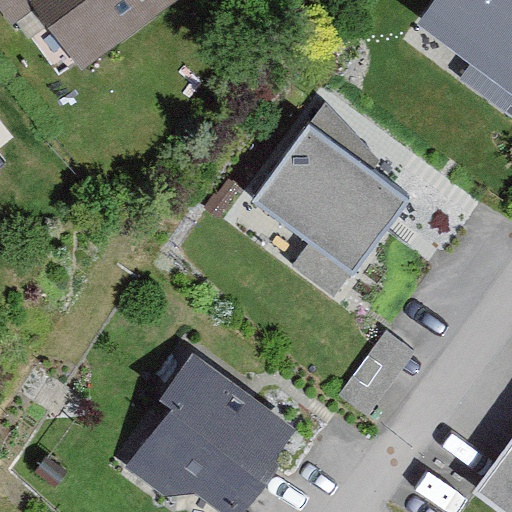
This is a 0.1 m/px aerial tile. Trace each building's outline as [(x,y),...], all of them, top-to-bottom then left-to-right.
[(0,0),(0,25),(4,32),(33,12),(76,72),(179,0),(0,0)] [(511,0),(435,0),(415,27),(511,99),(511,0)] [(400,163),(321,107),(251,206),(305,244),(288,268),(333,300),(403,200),(383,187),(400,163)] [(409,358),(383,340),(340,399),(365,418),(409,358)] [(125,470),(166,500),(187,492),(214,511),(238,511),(292,438),(188,362),(159,403),(169,410),(125,470)] [(511,511),(511,443),(472,498),(491,511),(511,511)]
